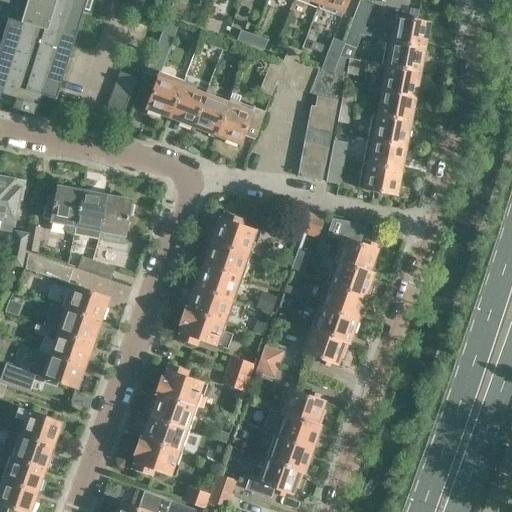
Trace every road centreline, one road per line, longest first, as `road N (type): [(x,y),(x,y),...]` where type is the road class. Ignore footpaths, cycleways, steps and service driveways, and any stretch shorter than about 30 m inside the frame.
road 1 (residential): [(75,511),(186,180)]
road 2 (residential): [(320,511),(414,224)]
road 3 (primary): [(511,237),(419,511)]
road 4 (residential): [(414,224),(481,0)]
road 5 (residential): [(414,224),(186,180)]
road 6 (residential): [(186,180),(152,160),(0,130)]
road 7 (primary): [(455,511),(511,354)]
